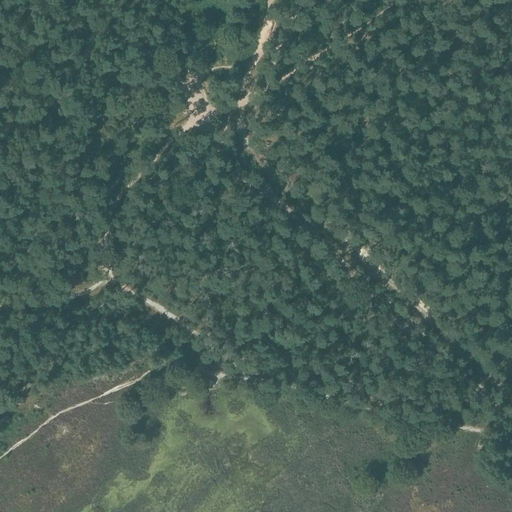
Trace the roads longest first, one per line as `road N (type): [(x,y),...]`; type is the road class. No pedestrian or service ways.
road 1 (track): [(511,421),(276,201),(203,120)]
road 2 (track): [(110,280),(102,220),(124,189),(203,120)]
road 3 (track): [(270,85),(393,0)]
